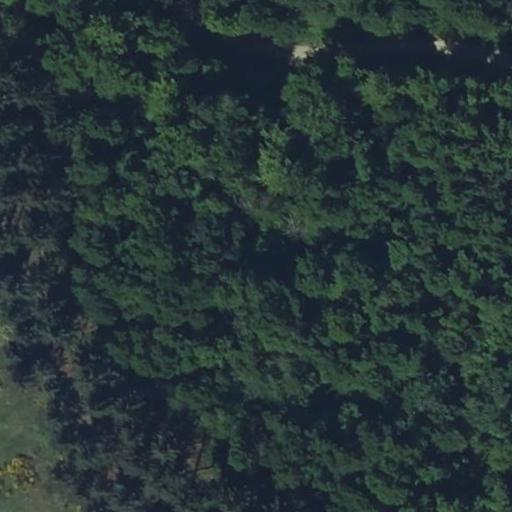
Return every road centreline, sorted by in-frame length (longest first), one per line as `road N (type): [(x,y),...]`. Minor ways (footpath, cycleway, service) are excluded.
road 1 (track): [(511,220),(280,147),(71,0)]
road 2 (track): [(511,73),(318,44),(229,0)]
